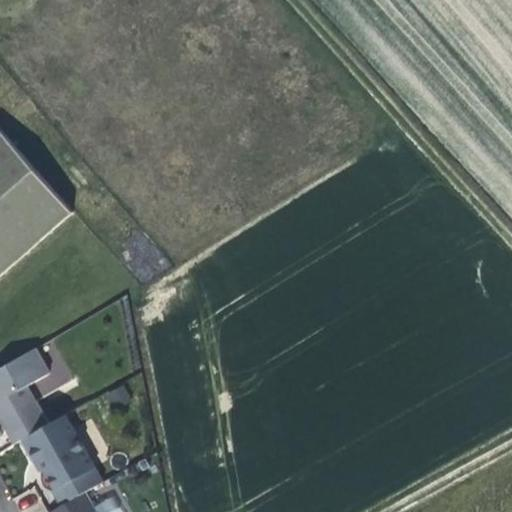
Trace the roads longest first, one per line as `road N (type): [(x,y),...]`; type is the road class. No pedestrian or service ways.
road 1 (track): [(297,0),(511,239)]
road 2 (track): [(376,511),(511,436)]
